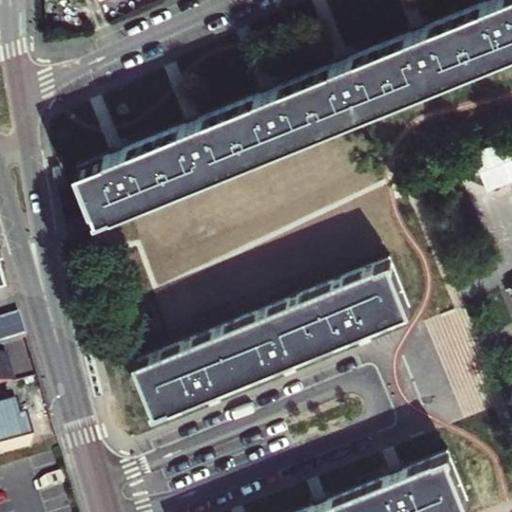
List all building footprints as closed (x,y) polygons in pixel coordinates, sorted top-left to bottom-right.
[(95,210),(97,213),(511,44),(511,0),(485,0),(461,10),(428,24),(415,29),(350,55),(338,60),(306,73),(277,85),(266,89),(200,115),(188,120),(153,134),(123,147),(110,152),(83,163),(82,161),(80,162),(97,209),(95,210)] [(477,186),(511,172),(511,138),(466,156),(477,186)] [(364,319),(408,300),(408,302),(410,301),(390,255),(393,254),(392,251),(136,357),(154,402),(153,403),(154,406),(200,386),(213,381),(242,369),(277,355),(288,350),(322,336),(348,325),(359,321),(364,319)] [(0,343),(27,336),(20,312),(0,317),(0,385),(13,381),(4,354),(0,355),(0,343)] [(429,511),(465,498),(466,500),(468,498),(449,453),(451,452),(450,450),(406,467),(401,469),(395,471),(389,474),(361,485),(335,495),(328,498),(322,500),(315,503),(292,511),(429,511)]
